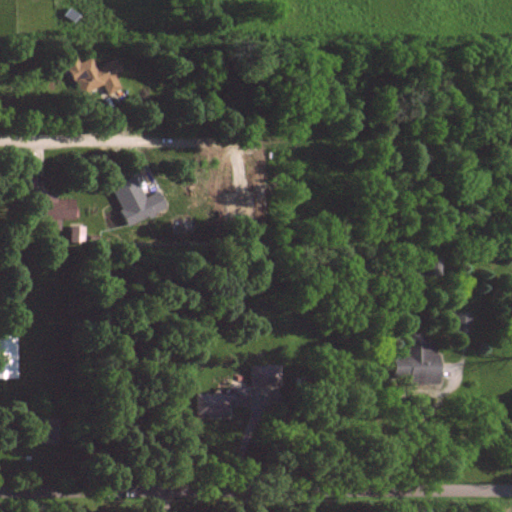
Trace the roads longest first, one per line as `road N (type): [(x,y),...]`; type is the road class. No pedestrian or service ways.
road 1 (residential): [(0,494),(511,494)]
road 2 (residential): [(0,135),(159,138)]
